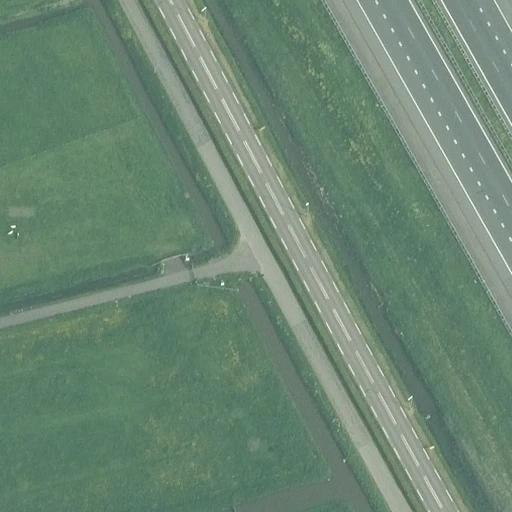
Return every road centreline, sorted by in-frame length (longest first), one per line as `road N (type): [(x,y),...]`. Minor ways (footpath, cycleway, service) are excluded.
road 1 (unclassified): [(403,511),(121,0)]
road 2 (secondary): [(442,511),(170,0)]
road 3 (motorway): [(393,0),(511,211)]
